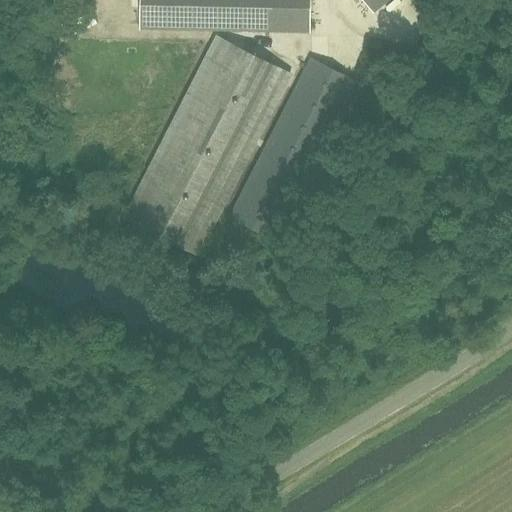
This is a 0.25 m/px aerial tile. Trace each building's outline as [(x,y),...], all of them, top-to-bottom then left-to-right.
[(62,0),(71,18),(93,8),(90,0),(62,0)] [(139,0),(139,28),(310,31),(310,0),(139,0)] [(363,0),(373,12),(387,0),(363,0)] [(289,74),(217,36),(125,216),(198,253),(289,74)] [(311,58),(230,217),(275,240),(356,81),(311,58)]
